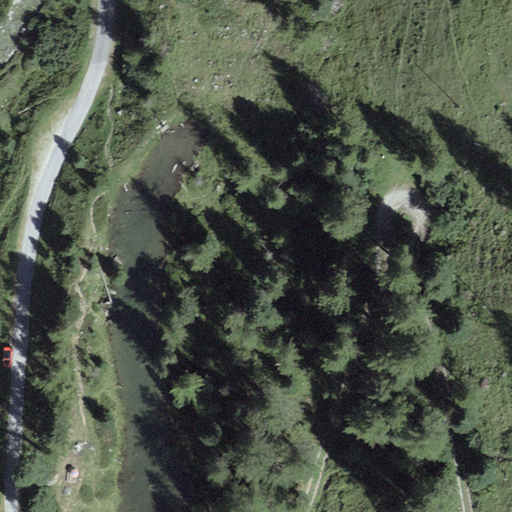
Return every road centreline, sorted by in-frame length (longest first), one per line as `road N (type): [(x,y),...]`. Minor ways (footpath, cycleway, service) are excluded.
road 1 (tertiary): [(10,511),(29,241),(98,62),(106,0)]
road 2 (track): [(457,511),(426,387),(387,363),(345,389),(324,424),(299,511)]
